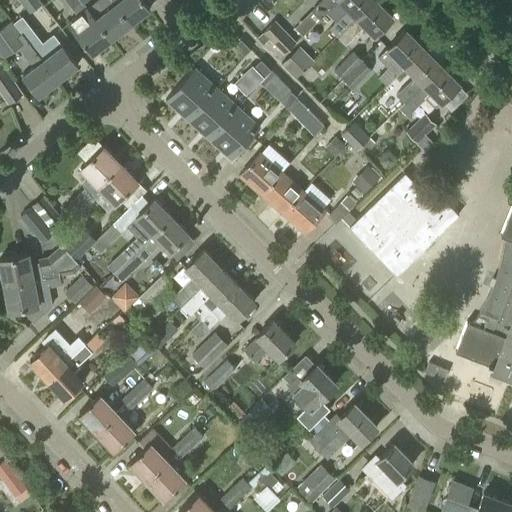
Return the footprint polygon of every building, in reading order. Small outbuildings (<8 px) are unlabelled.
[(42,3),(39,0),(20,0),(30,12),(42,3)] [(92,53),(112,38),(88,6),(84,2),(82,0),(66,0),(77,15),(68,22),(92,53)] [(108,0),(102,5),(98,0),(95,0),(88,6),(112,38),(130,24),(112,0),(108,0)] [(112,0),(130,24),(149,9),(142,0),(116,0),(114,2),(112,0)] [(320,0),(311,9),(320,18),(337,0),(320,0)] [(337,35),(371,0),(339,0),(347,8),(329,27),(337,35)] [(377,0),(371,0),(337,35),(346,43),(364,25),(374,35),(393,15),(377,0)] [(23,34),(58,79),(77,64),(53,33),(42,41),(22,15),(14,21),(23,34)] [(283,54),(296,41),(275,19),(262,31),(283,54)] [(0,57),(0,58),(18,44),(34,65),(23,74),(39,94),(58,79),(23,34),(14,21),(13,22),(12,20),(0,28),(0,57)] [(404,65),(424,46),(406,28),(387,47),(378,56),(388,67),(379,76),(387,84),(405,66),(404,65)] [(250,48),(240,38),(233,45),(243,55),(250,48)] [(295,78),(314,60),(299,45),(281,63),(295,78)] [(403,101),(441,63),(424,46),(404,65),(405,66),(414,75),(396,94),(403,101)] [(343,77),(361,59),(352,50),(334,68),(343,77)] [(271,69),(261,59),(254,66),(264,76),(271,69)] [(361,59),(343,77),(353,87),(371,68),(361,59)] [(441,63),(403,101),(399,106),(410,117),(413,115),(413,110),(430,92),(440,102),(460,82),(441,63)] [(264,76),(252,64),(245,71),(257,83),(264,76)] [(4,65),(0,67),(0,92),(7,103),(22,93),(4,65)] [(187,119),(216,86),(194,66),(165,99),(182,114),(187,119)] [(280,79),(270,91),(280,99),(289,88),(280,79)] [(209,138),(238,106),(216,86),(187,119),(209,138)] [(290,90),(280,101),(287,107),(297,96),(290,90)] [(238,106),(209,138),(226,154),(231,158),(260,126),(238,106)] [(317,120),(305,108),(295,117),(307,130),(317,120)] [(425,149),(433,141),(426,133),(436,123),(424,112),(406,130),(425,149)] [(356,149),(369,137),(353,121),(341,133),(356,149)] [(340,141),(331,132),(322,140),(331,149),(333,148),(339,141),(340,141)] [(97,184),(120,163),(103,145),(81,167),(90,177),(82,185),(90,192),(97,184)] [(261,193),(281,171),(260,151),(239,174),(261,193)] [(120,163),(97,184),(115,202),(137,180),(120,163)] [(378,176),(370,167),(354,183),(363,192),(379,177),(378,176)] [(283,212),(303,190),(281,171),(261,193),(283,212)] [(405,172),(349,226),(396,274),(459,213),(432,185),(425,192),(405,172)] [(303,189),(320,203),(327,194),(310,180),(303,189)] [(362,192),(355,186),(350,191),(356,197),(362,192)] [(73,198),(84,209),(95,198),(84,187),(73,198)] [(303,190),(283,212),(305,232),(325,209),(303,190)] [(49,225),(49,224),(60,215),(43,195),(32,205),(49,225)] [(337,221),(354,203),(346,195),(329,213),(337,221)] [(143,242),(171,215),(154,197),(126,225),(142,242),(143,242)] [(73,219),(84,209),(73,198),(62,209),(73,219)] [(511,372),(511,203),(511,204),(500,234),(505,236),(502,254),(497,272),(490,290),(482,306),(471,322),(467,320),(455,350),(511,372)] [(54,230),(49,224),(49,225),(32,205),(20,214),(42,241),(54,230)] [(113,270),(122,279),(160,241),(170,251),(188,233),(171,215),(143,242),(142,242),(113,270)] [(100,251),(121,231),(113,223),(92,243),(100,251)] [(76,256),(91,243),(82,233),(67,246),(76,256)] [(28,253),(0,257),(0,265),(4,284),(56,274),(59,274),(60,274),(75,272),(82,266),(61,243),(48,255),(37,257),(38,261),(30,262),(28,253)] [(179,306),(220,265),(203,248),(185,266),(194,276),(171,298),(179,306)] [(200,319),(237,282),(220,265),(179,306),(189,316),(193,311),(200,319)] [(147,305),(171,282),(162,273),(138,297),(147,305)] [(61,284),(60,274),(59,274),(56,274),(4,284),(8,310),(38,304),(36,293),(50,291),(49,286),(61,284)] [(75,302),(93,285),(82,274),(64,291),(75,302)] [(125,307),(137,292),(123,281),(111,296),(125,307)] [(237,282),(200,319),(192,327),(202,337),(210,328),(209,327),(220,317),(220,318),(227,310),(236,319),(255,300),(237,282)] [(278,358),(295,342),(273,319),(256,335),(257,336),(244,349),(255,361),(266,350),(272,356),(274,354),(278,358)] [(160,327),(150,337),(159,347),(169,337),(160,327)] [(65,362),(47,378),(65,398),(83,381),(74,372),(80,366),(79,364),(100,344),(92,335),(65,361),(65,362)] [(65,362),(65,361),(48,342),(29,359),(47,378),(65,362)] [(204,367),(212,358),(199,345),(191,354),(204,367)] [(113,384),(137,363),(129,354),(105,375),(113,384)] [(212,390),(236,367),(227,358),(203,380),(212,390)] [(444,380),(449,369),(429,361),(425,372),(444,380)] [(293,390),(307,405),(296,415),(308,428),(329,408),(320,399),(336,384),(316,363),(300,378),(296,373),(287,382),(294,389),(293,390)] [(133,388),(142,397),(153,387),(144,377),(133,388)] [(178,400),(192,388),(185,380),(171,392),(178,400)] [(131,408),(142,397),(133,388),(122,398),(131,408)] [(96,431),(117,412),(99,393),(79,413),(96,431)] [(261,398),(237,421),(248,433),(272,409),(261,398)] [(377,426),(354,402),(340,416),(336,413),(309,439),(326,456),(351,432),(361,442),(377,426)] [(117,412),(96,431),(114,449),(134,430),(117,412)] [(184,436),(193,445),(204,435),(194,425),(184,436)] [(182,456),(193,445),(184,436),(173,446),(182,456)] [(147,479),(167,460),(150,442),(129,461),(147,479)] [(414,463),(394,442),(378,457),(374,453),(365,462),(360,466),(391,497),(405,484),(398,477),(414,463)] [(0,476),(15,497),(28,487),(5,458),(0,461),(0,476)] [(167,460),(147,479),(164,498),(185,478),(167,460)] [(312,500),(336,478),(321,462),(297,484),(312,500)] [(277,479),(269,471),(261,479),(269,488),(277,479)] [(424,510),(435,482),(418,475),(407,504),(424,510)] [(231,487),(240,496),(251,486),(243,477),(231,487)] [(333,505),(350,490),(339,478),(323,494),(333,505)] [(476,508),(465,504),(472,488),(453,480),(442,508),(451,511),(508,511),(511,503),(483,492),(476,508)] [(228,507),(240,496),(231,487),(220,498),(228,507)] [(214,511),(215,511),(198,493),(177,511),(214,511)]
